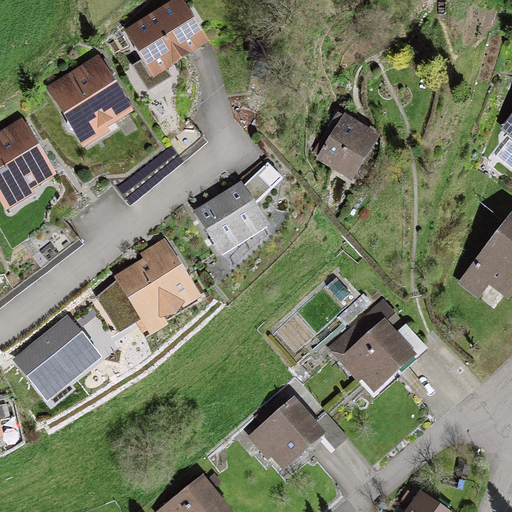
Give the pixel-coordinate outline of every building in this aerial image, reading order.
[(203,42),(179,3),(130,34),(146,59),(154,73),(164,67),(203,42)] [(78,131),(82,137),(126,109),(107,79),(115,74),(105,59),(54,92),(69,117),(67,124),(71,130),(78,131)] [(146,59),(133,67),(148,90),(170,76),(164,67),(154,73),(146,59)] [(366,133),(339,116),(323,142),(330,146),(323,157),(350,174),(360,158),(353,153),(366,133)] [(0,139),(0,194),(1,194),(5,200),(49,173),(30,141),(36,138),(27,123),(0,139)] [(275,181),(264,169),(243,187),(252,201),(275,181)] [(198,215),(222,254),(267,227),(252,201),(243,187),(198,215)] [(511,295),(511,226),(511,228),(509,227),(500,237),(502,239),(478,268),(511,295)] [(190,288),(167,251),(122,279),(145,316),(190,288)] [(112,336),(145,316),(122,279),(91,303),(112,336)] [(361,381),(365,377),(348,357),(385,325),(372,311),(331,347),(343,361),(361,381)] [(80,366),(93,356),(66,323),(19,361),(46,394),(64,380),(68,385),(85,372),(80,366)] [(394,336),(385,325),(348,357),(365,377),(376,389),(413,357),(394,336)] [(394,336),(413,357),(425,346),(407,325),(394,336)] [(295,402),(257,435),(285,467),(322,434),(313,423),(295,402)] [(326,412),(313,423),(322,434),(336,450),(348,439),(326,412)] [(228,511),(203,480),(164,511),(228,511)] [(442,511),(423,498),(412,511),(442,511)]
